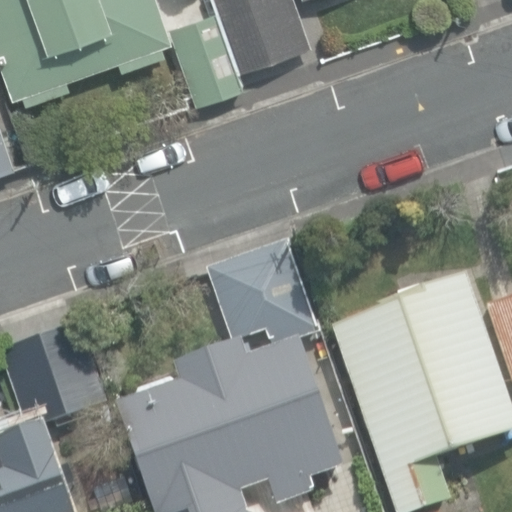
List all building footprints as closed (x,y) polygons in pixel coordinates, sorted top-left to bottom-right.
[(22,96),(25,105),(71,88),(69,81),(118,64),(120,70),(165,54),(163,46),(174,42),(159,0),(0,0),(0,62),(13,99),(22,96)] [(216,0),(241,71),(311,46),(295,0),(216,0)] [(171,27),(198,105),(242,90),(214,12),(171,27)] [(0,173),(14,169),(0,126),(0,173)] [(266,328),(272,345),(318,330),(288,244),(207,271),(230,340),(266,328)] [(333,330),(396,511),(427,511),(454,503),(439,461),(511,435),(511,409),(465,275),(420,291),(419,287),(398,295),(399,300),(346,319),(348,325),(333,330)] [(511,298),(486,307),(511,382),(511,298)] [(0,511),(73,511),(44,429),(91,413),(61,324),(2,343),(31,429),(0,439),(0,511)] [(247,511),(241,494),(269,485),(276,506),(314,494),(310,482),(344,470),(301,343),(249,361),(243,343),(177,365),(182,382),(116,405),(151,511),(247,511)]
